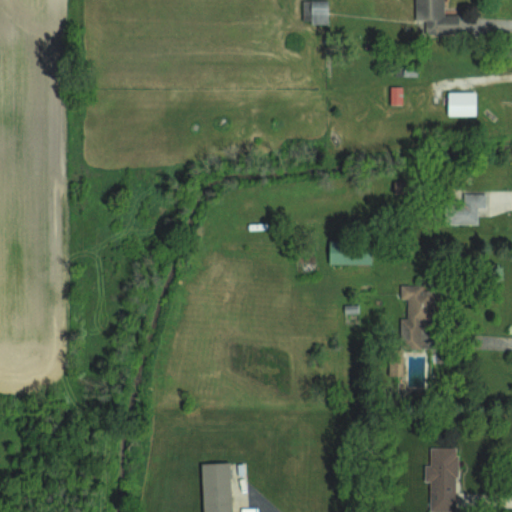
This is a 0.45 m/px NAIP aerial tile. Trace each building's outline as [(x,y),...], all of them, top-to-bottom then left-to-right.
[(328,22),(327,0),(301,0),(302,22),(328,22)] [(402,104),(402,86),(389,86),(388,104),(402,104)] [(447,115),(475,115),(475,91),(447,91),(447,115)] [(477,207),(485,207),(485,193),(463,192),(462,204),(450,204),(449,223),(477,223),(477,207)] [(328,263),(371,264),(372,243),(329,242),(328,263)] [(420,348),(420,322),(432,322),(432,290),(423,290),(423,284),(400,284),(400,298),(407,298),(406,318),(400,318),(400,348),(420,348)] [(391,350),(389,371),(401,372),(403,351),(391,350)] [(429,510),(456,511),(456,447),(430,446),(429,464),(424,464),(424,480),(430,481),(429,510)] [(230,499),(229,462),(201,463),(202,500),(230,499)]
